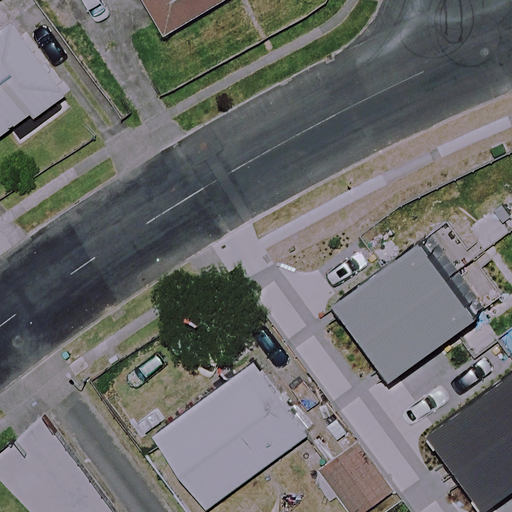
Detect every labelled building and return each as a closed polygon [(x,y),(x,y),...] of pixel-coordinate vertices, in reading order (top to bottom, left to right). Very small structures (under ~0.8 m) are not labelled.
[(148,0),(168,33),(223,0),(148,0)] [(0,135),(22,120),(25,124),(66,94),(51,74),(12,21),(0,29),(0,135)] [(0,260),(24,248),(10,222),(0,227),(0,260)] [(394,382),(452,350),(456,358),(493,338),(488,330),(511,316),(511,264),(492,229),(353,307),(394,382)] [(308,434),(256,361),(154,436),(207,508),(308,434)] [(419,428),(400,396),(364,417),(382,449),(419,428)] [(362,511),(393,487),(356,441),(320,470),(354,511),(362,511)] [(511,511),(511,454),(471,461),(479,511),(511,511)]
